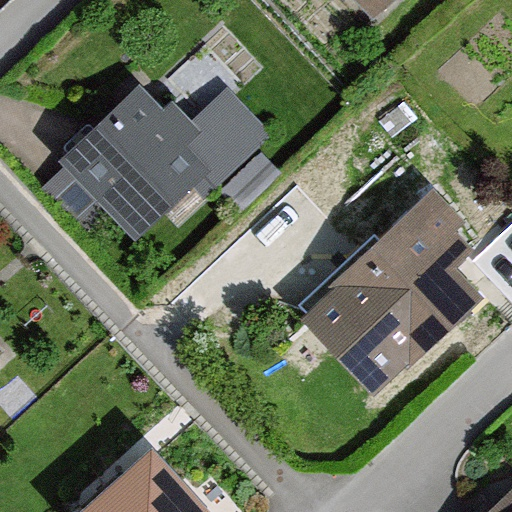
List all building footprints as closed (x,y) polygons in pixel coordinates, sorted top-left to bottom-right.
[(409,0),(337,0),(375,36),(409,0)] [(153,120),(129,94),(50,165),(122,244),(196,177),(178,157),(196,140),(167,108),(153,120)] [(471,248),(421,195),(284,323),(363,407),(475,304),(445,272),(471,248)] [(186,511),(135,454),(68,511),(186,511)] [(511,511),(511,485),(483,511),(511,511)]
